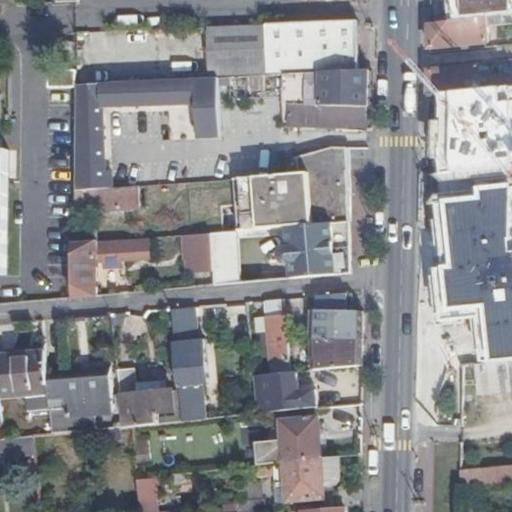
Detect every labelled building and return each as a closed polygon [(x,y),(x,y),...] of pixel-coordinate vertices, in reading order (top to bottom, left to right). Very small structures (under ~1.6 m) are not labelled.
[(511,0),(447,0),(447,16),(511,16),(511,0)] [(432,34),(432,50),(493,43),(490,19),(433,25),(432,34)] [(318,76),(360,74),(359,24),(207,30),(208,47),(157,49),(158,83),(219,80),(228,80),(318,76)] [(432,73),(431,98),(481,92),(482,68),(432,73)] [(318,107),(287,105),(286,131),(370,131),(370,116),(371,74),(360,74),(318,76),(318,107)] [(496,91),(511,89),(511,76),(498,77),(499,78),(495,79),(496,91)] [(158,83),(77,87),(76,194),(91,193),(113,191),(114,175),(107,176),(107,111),(195,107),(197,140),(222,139),(220,106),(220,99),(219,80),(158,83)] [(511,101),(450,107),(457,177),(511,172),(511,101)] [(346,166),(345,151),(333,151),(300,162),(300,171),(296,171),(296,177),(292,177),(292,180),(237,184),(241,233),(292,229),(352,224),(350,197),(348,166),(346,166)] [(0,277),(8,277),(7,155),(0,154),(0,277)] [(511,359),(511,187),(511,186),(482,189),(483,200),(431,205),(442,320),(481,317),(486,362),(511,359)] [(91,193),(76,194),(76,216),(140,210),(140,190),(91,193)] [(352,246),(352,224),(292,229),(293,245),(290,245),(281,254),(282,261),(287,265),(291,264),(342,260),(342,259),(353,258),(352,246)] [(241,287),(239,233),(214,235),(214,264),(214,289),(241,287)] [(214,235),(197,236),(198,264),(214,264),(214,235)] [(76,301),(100,299),(100,264),(107,264),(126,262),(154,260),(152,240),(76,246),(76,301)] [(353,277),(353,258),(342,259),(342,260),(291,264),(293,282),(353,277)] [(126,262),(107,264),(107,271),(126,269),(126,262)] [(365,342),(365,315),(355,315),(353,296),(319,300),(319,316),(319,341),(329,341),(360,342),(365,342)] [(290,340),(286,303),(267,304),(274,378),(281,377),(293,375),(291,346),(290,340)] [(174,313),(184,424),(207,422),(196,310),(174,313)] [(329,341),(319,341),(321,372),(364,369),(365,352),(360,353),(360,342),(329,341)] [(0,369),(2,390),(3,400),(52,395),(50,376),(47,353),(0,357),(0,369)] [(511,363),(476,367),(479,397),(511,393),(511,363)] [(73,435),(79,434),(85,434),(99,432),(97,416),(117,414),(112,370),(50,376),(52,395),(52,398),(69,397),(70,419),(72,419),(73,435)] [(119,373),(125,430),(135,429),(161,427),(161,416),(176,415),(175,394),(141,396),(137,371),(119,373)] [(280,382),(281,377),(274,378),(257,379),(260,417),(319,412),(318,393),(301,395),(300,380),(280,382)] [(259,468),(323,461),(320,423),(285,426),(286,444),(275,446),(275,444),(256,445),(259,468)] [(286,444),(285,426),(274,426),(275,444),(275,446),(286,444)] [(85,434),(86,445),(109,443),(108,432),(99,432),(85,434)] [(83,476),(89,476),(86,445),(85,434),(79,434),(83,476)] [(0,458),(37,456),(35,439),(6,441),(0,441),(0,458)] [(343,481),(342,459),(323,461),(259,468),(257,468),(258,477),(278,475),(278,486),(289,485),(291,504),(326,502),(325,489),(338,488),(343,481)] [(511,467),(462,472),(462,488),(511,483),(511,467)] [(280,505),(291,504),(289,485),(278,486),(280,505)]
